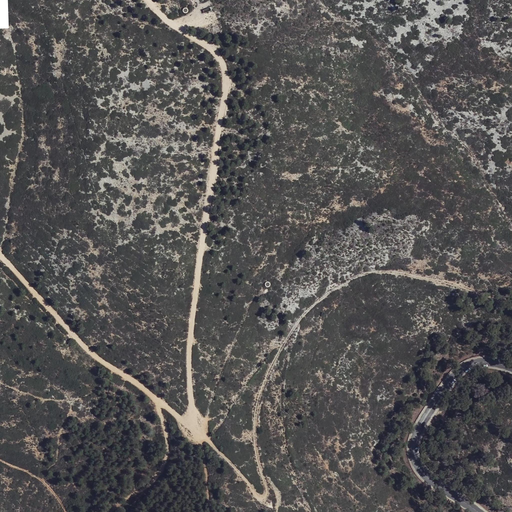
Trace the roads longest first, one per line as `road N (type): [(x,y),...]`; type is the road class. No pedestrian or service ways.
road 1 (track): [(0,254),(99,360),(193,426),(189,352),(225,74),(210,48),(148,0)]
road 2 (track): [(511,309),(447,283),(380,272),(330,290),(281,344),(255,407),(261,496),(193,426)]
road 3 (primary): [(474,511),(425,476),(413,453),(415,431),(460,366),(491,360),(511,367)]
road 4 (track): [(157,400),(168,443),(164,466),(114,511)]
